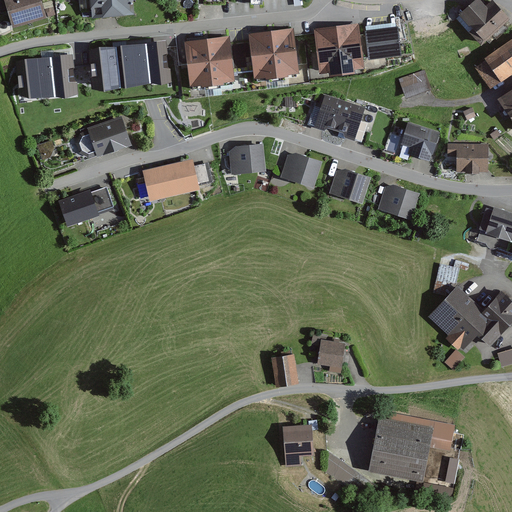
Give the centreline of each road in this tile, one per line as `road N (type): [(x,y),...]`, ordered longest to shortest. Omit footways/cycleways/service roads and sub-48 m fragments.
road 1 (residential): [(0,511),(31,497),(91,487),(227,409),(279,391),(379,391),(511,376)]
road 2 (residential): [(52,187),(256,129),(438,185),(511,190)]
road 3 (unclassified): [(324,0),(308,15),(112,31),(0,52)]
